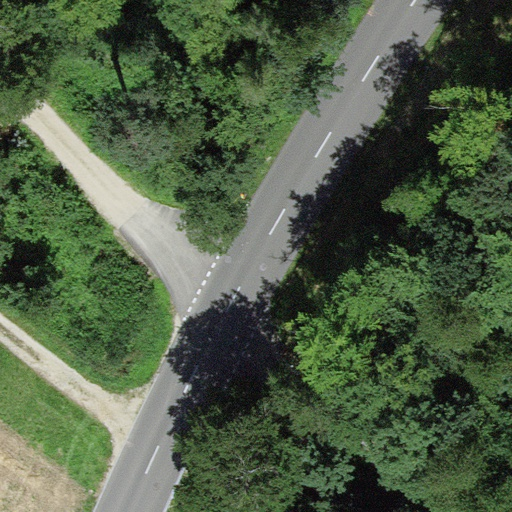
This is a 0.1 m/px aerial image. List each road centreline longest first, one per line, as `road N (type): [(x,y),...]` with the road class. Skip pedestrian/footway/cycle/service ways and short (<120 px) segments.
road 1 (track): [(490,511),(214,307),(55,150),(0,82)]
road 2 (unclassified): [(411,0),(301,158),(214,307),(125,511)]
road 3 (track): [(0,322),(169,417)]
